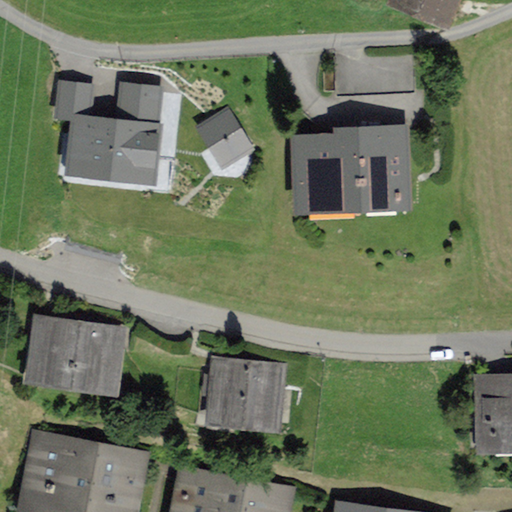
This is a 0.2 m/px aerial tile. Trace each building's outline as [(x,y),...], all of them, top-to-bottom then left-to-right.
[(390,0),(439,20),(449,24),(458,0),(390,0)] [(139,169),(148,170),(157,96),(125,92),(122,118),(116,118),(115,127),(80,123),(75,166),(139,173),(139,169)] [(225,113),(201,127),(213,146),(236,132),(225,113)] [(301,203),(401,199),(398,135),(343,137),(343,143),(298,145),(301,203)] [(35,374),(109,384),(116,333),(86,329),(87,322),(73,320),(72,327),(42,323),(35,374)] [(278,370),(219,364),(217,379),(207,378),(206,392),(216,393),(213,416),(273,422),(278,370)] [(338,372),(336,399),(357,400),(355,437),(433,442),(435,394),(378,391),(379,374),(338,372)] [(511,441),(511,381),(484,382),(486,442),(511,441)] [(68,511),(128,511),(139,460),(40,441),(28,504),(68,511)] [(186,476),(179,511),(281,511),(285,495),(186,476)]
